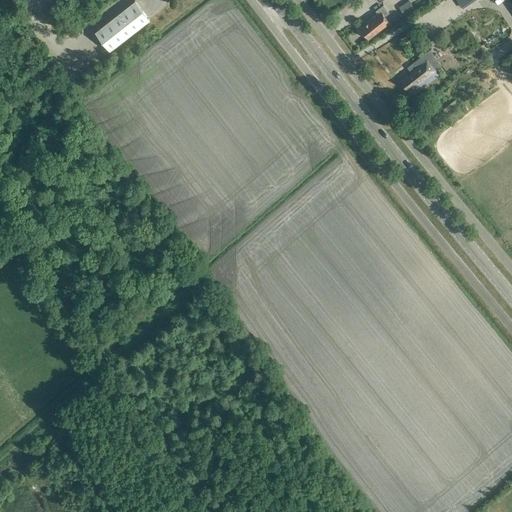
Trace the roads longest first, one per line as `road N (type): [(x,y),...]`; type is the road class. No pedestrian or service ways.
road 1 (unclassified): [(511,328),(250,0)]
road 2 (secondary): [(511,297),(275,0)]
road 3 (unclassified): [(511,268),(297,0)]
